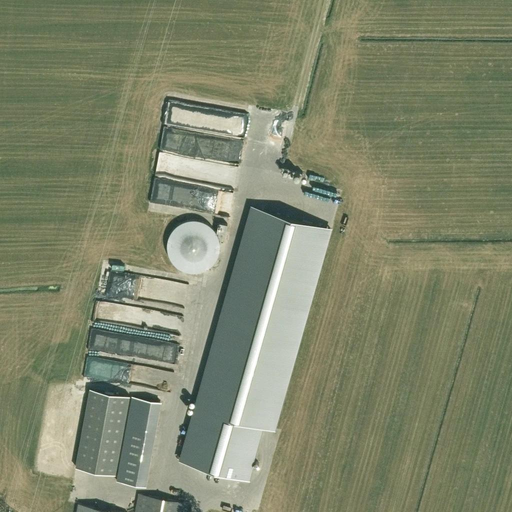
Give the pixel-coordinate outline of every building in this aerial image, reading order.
[(158,153),(156,173),(207,179),(209,159),(158,153)] [(237,164),(231,163),(228,180),(236,182),(238,174),(235,173),(237,164)] [(256,184),(258,171),(251,170),(252,164),(248,163),(245,182),(256,184)] [(167,192),(173,193),(175,184),(168,183),(168,179),(153,177),(150,198),(166,200),(167,192)] [(335,229),(258,206),(183,458),(249,478),(264,427),(275,430),(335,229)] [(169,270),(213,266),(211,244),(185,246),(185,244),(178,244),(177,236),(167,237),(169,270)] [(139,292),(150,296),(152,289),(146,287),(149,279),(141,276),(137,287),(141,288),(139,292)] [(114,319),(154,325),(157,308),(117,302),(114,319)] [(145,332),(164,336),(165,331),(146,327),(145,332)] [(109,346),(129,349),(130,344),(133,345),(135,334),(112,330),(109,346)] [(112,363),(110,375),(121,377),(120,379),(138,381),(140,368),(112,363)] [(129,395),(90,388),(76,467),(115,474),(129,395)] [(146,487),(162,402),(132,397),(117,482),(146,487)] [(186,511),(189,503),(139,494),(135,511),(118,511),(78,504),(76,511),(186,511)]
